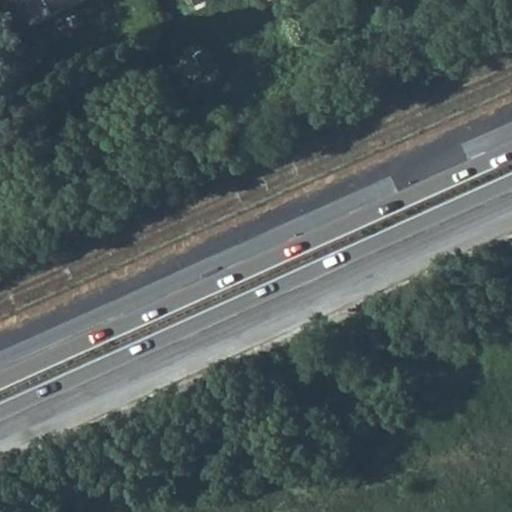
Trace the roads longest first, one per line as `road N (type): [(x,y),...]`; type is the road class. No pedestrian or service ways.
road 1 (primary): [(511,138),(0,370)]
road 2 (primary): [(0,422),(511,192)]
